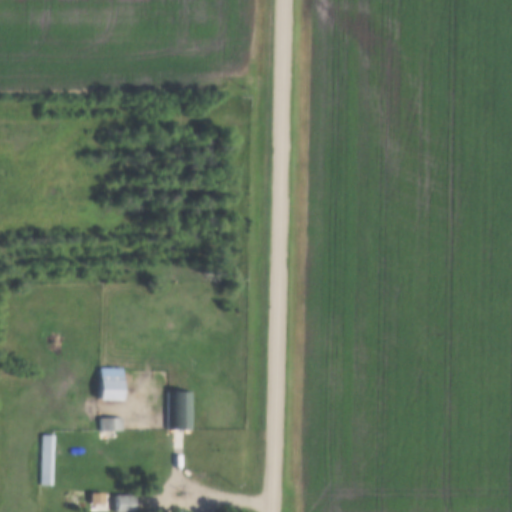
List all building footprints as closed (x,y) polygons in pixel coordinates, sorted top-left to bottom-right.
[(117,368),(117,400),(92,399),(92,367),(117,368)] [(188,392),(188,427),(165,427),(165,392),(188,392)] [(94,417),(118,418),(118,429),(94,428),(94,417)] [(36,434),(49,434),(48,485),(36,485),(36,434)] [(86,493),(105,493),(105,511),(86,510),(86,493)]
